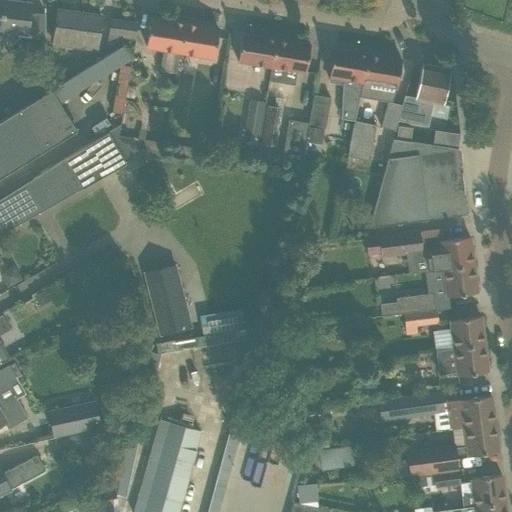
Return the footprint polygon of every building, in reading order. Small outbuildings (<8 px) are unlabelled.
[(36,39),(44,35),(43,14),(30,13),(31,1),(19,0),(3,0),(0,24),(0,30),(28,34),(28,33),(32,34),(36,39)] [(52,44),(96,50),(101,16),(57,10),(52,44)] [(179,50),(184,23),(150,17),(146,45),(163,47),(159,71),(176,74),(179,50)] [(122,35),(134,37),(136,23),(110,19),(107,42),(121,44),(122,35)] [(179,50),(212,56),(213,56),(218,29),(184,23),(179,50)] [(270,66),(268,81),(275,38),(242,33),(238,52),(237,61),(270,66)] [(275,38),(268,81),(294,84),(297,70),(305,71),(306,64),(309,44),(275,38)] [(61,98),(133,57),(125,43),(53,84),(61,98)] [(329,75),(328,82),(342,85),(341,118),(354,120),(359,97),(362,80),(366,53),(333,48),(330,68),(329,75)] [(363,81),(360,96),(376,99),(387,101),(391,102),(396,87),(398,79),(401,59),(366,53),(362,80),(363,81)] [(117,63),(115,111),(127,111),(128,63),(117,63)] [(398,120),(414,123),(427,126),(432,102),(442,104),(450,69),(422,63),(418,82),(415,99),(404,96),(402,105),(398,120)] [(0,120),(0,176),(76,130),(65,113),(50,89),(0,120)] [(304,141),(321,144),(330,98),(314,94),(308,123),(307,122),(304,141)] [(266,105),(260,144),(272,146),(272,145),(275,146),(282,99),(274,98),(273,106),(266,105)] [(250,99),(244,136),(258,139),(264,102),(250,99)] [(397,119),(398,120),(402,105),(391,102),(387,101),(380,126),(394,130),(397,119)] [(304,141),(307,122),(288,120),(282,162),(301,165),(304,141)] [(348,155),(368,160),(376,124),(355,120),(348,155)] [(397,127),(396,139),(409,141),(411,129),(397,127)] [(66,158),(0,198),(0,233),(83,186),(126,161),(109,132),(95,139),(66,158)] [(368,227),(427,218),(446,216),(466,214),(457,148),(409,141),(396,139),(393,139),(368,227)] [(138,149),(137,156),(146,157),(147,150),(138,149)] [(421,253),(421,251),(419,233),(366,240),(368,255),(380,254),(381,257),(421,253)] [(446,266),(473,263),(469,236),(449,239),(443,239),(443,245),(424,248),(426,269),(446,266)] [(310,259),(301,267),(309,276),(318,268),(310,259)] [(457,294),(477,292),(473,263),(446,266),(449,294),(457,294)] [(175,265),(146,272),(161,333),(191,326),(175,265)] [(44,290),(34,296),(40,305),(50,299),(44,290)] [(433,293),(396,298),(396,301),(380,303),(381,315),(435,308),(433,293)] [(288,305),(279,311),(287,323),(296,316),(288,305)] [(416,326),(437,323),(435,311),(404,314),(406,334),(416,333),(416,326)] [(210,313),(200,315),(204,333),(206,332),(214,331),(210,313)] [(0,334),(10,329),(1,314),(0,314),(0,334)] [(451,318),(455,347),(483,343),(480,315),(460,318),(451,318)] [(256,324),(248,326),(249,336),(258,334),(256,324)] [(248,326),(233,328),(235,338),(249,336),(248,326)] [(233,328),(226,329),(228,339),(235,338),(233,328)] [(226,329),(216,331),(218,341),(228,339),(226,329)] [(289,329),(270,330),(271,355),(289,354),(289,329)] [(216,331),(206,333),(208,343),(218,341),(216,331)] [(206,333),(199,334),(201,344),(208,343),(206,333)] [(199,334),(189,336),(191,345),(201,344),(199,334)] [(258,334),(253,352),(262,355),(268,337),(258,334)] [(189,336),(171,338),(173,348),(191,345),(189,336)] [(154,341),(151,352),(162,350),(173,348),(171,338),(154,341)] [(487,371),(483,343),(455,347),(459,374),(467,373),(487,371)] [(353,348),(341,350),(343,360),(354,358),(353,348)] [(151,352),(146,376),(155,378),(162,350),(151,352)] [(253,352),(251,359),(261,362),(262,355),(253,352)] [(363,358),(348,360),(350,374),(365,372),(363,358)] [(251,359),(249,365),(259,368),(261,362),(251,359)] [(0,423),(4,421),(7,428),(26,417),(13,393),(0,399),(0,385),(7,382),(15,378),(8,365),(0,369),(0,423)] [(249,365),(248,370),(258,373),(259,368),(249,365)] [(248,370),(245,382),(254,384),(258,373),(248,370)] [(146,376),(143,385),(153,387),(155,378),(146,376)] [(245,382),(243,388),(253,391),(254,384),(245,382)] [(143,385),(142,391),(151,394),(153,387),(143,385)] [(243,388),(241,395),(251,398),(253,391),(243,388)] [(440,390),(390,397),(393,417),(434,411),(443,410),(442,402),(440,390)] [(142,391),(140,400),(149,402),(151,394),(142,391)] [(241,395),(239,402),(249,404),(251,398),(241,395)] [(443,410),(434,411),(436,429),(450,427),(494,421),(490,395),(442,402),(443,410)] [(140,400),(138,405),(148,408),(149,402),(140,400)] [(94,402),(49,412),(54,435),(85,429),(99,426),(94,402)] [(239,402),(237,409),(247,411),(249,404),(239,402)] [(138,405),(137,411),(146,414),(148,408),(138,405)] [(237,409),(232,428),(241,431),(247,411),(237,409)] [(137,411),(134,420),(144,423),(146,414),(137,411)] [(134,420),(131,433),(141,435),(144,423),(134,420)] [(159,420),(157,427),(166,429),(168,422),(159,420)] [(494,421),(450,427),(450,429),(465,427),(467,445),(454,446),(455,454),(468,452),(468,454),(478,453),(497,450),(494,421)] [(143,511),(176,511),(199,431),(168,422),(166,429),(164,437),(162,445),(159,455),(155,469),(154,475),(151,483),(149,492),(147,500),(144,510),(143,511)] [(157,427),(155,434),(164,437),(166,429),(157,427)] [(232,428),(229,438),(239,440),(241,431),(232,428)] [(53,439),(56,454),(94,446),(91,431),(53,439)] [(131,433),(128,446),(138,449),(141,435),(131,433)] [(155,434),(153,442),(162,445),(164,437),(155,434)] [(326,434),(302,437),(304,449),(328,446),(326,434)] [(229,438),(227,446),(236,448),(239,440),(229,438)] [(153,442),(150,452),(159,455),(162,445),(153,442)] [(433,473),(457,471),(454,444),(406,450),(409,477),(420,475),(433,473)] [(128,446),(125,460),(134,462),(138,449),(128,446)] [(227,446),(224,454),(234,457),(236,448),(227,446)] [(352,446),(318,451),(321,469),(354,464),(352,446)] [(150,452),(146,466),(155,469),(159,455),(150,452)] [(224,454),(222,463),(232,465),(234,457),(224,454)] [(0,493),(44,471),(35,455),(2,473),(0,469),(0,493)] [(125,460),(122,470),(132,473),(134,462),(125,460)] [(222,463),(219,475),(228,478),(232,465),(222,463)] [(146,466),(144,473),(154,475),(155,469),(146,466)] [(122,470),(120,478),(130,481),(132,473),(122,470)] [(433,473),(420,475),(420,486),(434,485),(435,489),(459,485),(457,471),(433,473)] [(144,473),(142,480),(151,483),(154,475),(144,473)] [(462,496),(464,507),(504,502),(501,474),(470,478),(473,495),(462,496)] [(219,475),(215,487),(225,489),(228,478),(219,475)] [(120,478),(118,487),(128,489),(130,481),(120,478)] [(142,480),(139,489),(149,492),(151,483),(142,480)] [(118,487),(115,497),(125,499),(128,489),(118,487)] [(215,487),(213,493),(223,496),(225,489),(215,487)] [(139,489),(137,498),(147,500),(149,492),(139,489)] [(213,493),(212,500),(221,503),(223,496),(213,493)] [(75,511),(88,505),(82,494),(51,511),(75,511)] [(116,511),(116,498),(101,498),(101,511),(116,511)] [(137,498),(134,508),(144,510),(147,500),(137,498)] [(212,500),(210,507),(219,510),(221,503),(212,500)] [(505,511),(504,502),(474,505),(464,507),(451,509),(450,511),(505,511)]
